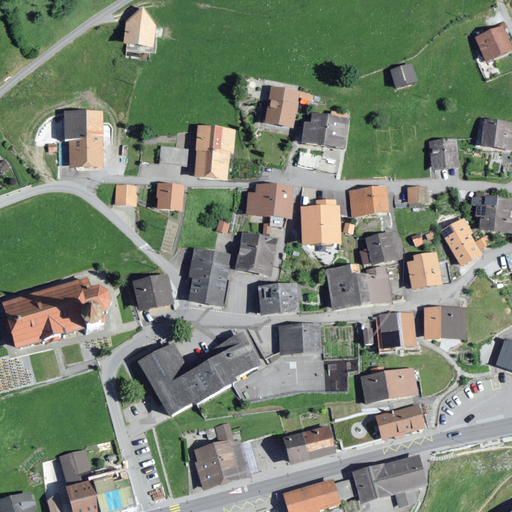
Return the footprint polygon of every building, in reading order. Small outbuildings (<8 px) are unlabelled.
[(138,11),(122,25),(118,47),(147,52),(151,29),(138,11)] [(486,61),(511,49),(511,47),(502,26),(476,37),(486,61)] [(416,83),(411,65),(392,70),(397,88),(416,83)] [(295,127),(300,90),(270,86),(265,123),(295,127)] [(103,166),(103,111),(65,111),(65,150),(71,150),(71,166),(103,166)] [(348,118),(312,114),(311,123),(303,122),(301,145),(344,150),(348,118)] [(511,121),(484,118),(480,145),(511,149),(511,121)] [(234,153),(236,128),(196,125),(194,150),(196,150),(193,177),(226,180),(228,153),(234,153)] [(461,168),(459,139),(430,140),(431,170),(461,168)] [(54,155),(54,145),(46,146),(46,155),(54,155)] [(161,164),(189,165),(189,149),(161,148),(161,164)] [(0,168),(3,172),(10,165),(4,160),(0,164),(0,168)] [(183,212),(185,186),(159,184),(157,210),(183,212)] [(291,220),(294,187),(258,184),(257,194),(250,193),(248,217),(291,220)] [(136,207),(137,186),(116,185),(115,206),(136,207)] [(386,187),(351,190),(354,217),(389,214),(386,187)] [(427,203),(426,188),(409,188),(409,203),(427,203)] [(476,217),(480,217),(479,230),(511,233),(511,217),(510,218),(511,199),(489,197),(490,193),(479,192),(476,217)] [(340,205),(300,207),(302,245),(341,244),(340,205)] [(473,234),(464,218),(441,230),(460,267),(482,255),(479,250),(471,235),(473,234)] [(225,235),(228,225),(217,222),(215,233),(225,235)] [(397,259),(391,231),(365,237),(367,247),(359,249),(362,263),(369,261),(370,264),(397,259)] [(277,239),(243,232),(235,269),(270,276),(277,239)] [(431,240),(429,234),(423,237),(426,242),(431,240)] [(420,245),(417,236),(409,239),(413,248),(420,245)] [(488,236),(475,242),(479,250),(492,244),(488,236)] [(221,308),(231,253),(195,247),(189,277),(192,277),(188,302),(221,308)] [(441,286),(436,252),(413,255),(414,261),(409,262),(413,290),(441,286)] [(358,269),(357,263),(326,268),(332,310),(392,302),(388,272),(386,273),(385,265),(358,269)] [(174,303),(168,273),(134,280),(140,311),(174,303)] [(302,312),(299,281),(259,285),(262,315),(302,312)] [(87,332),(102,328),(107,320),(110,310),(108,300),(104,291),(97,285),(85,283),(3,306),(15,348),(86,328),(87,332)] [(466,307),(426,307),(426,341),(466,341),(466,307)] [(388,316),(382,318),(385,351),(416,348),(413,313),(388,316)] [(321,327),(280,328),(281,358),(321,357),(321,327)] [(374,345),(373,329),(364,330),(365,345),(374,345)] [(262,365),(243,331),(189,362),(177,340),(138,362),(169,417),(191,405),(193,408),(236,383),(235,380),(262,365)] [(498,364),(511,368),(511,337),(508,336),(498,364)] [(418,394),(414,367),(362,376),(366,403),(418,394)] [(404,434),(426,427),(418,403),(376,415),(383,440),(395,437),(395,439),(404,436),(404,434)] [(363,416),(334,424),(337,439),(340,441),(342,449),(361,445),(383,440),(376,415),(363,416)] [(212,427),(216,444),(190,450),(201,491),(247,478),(237,440),(230,442),(226,423),(212,427)] [(334,456),(327,428),(281,439),(288,467),(334,456)] [(65,511),(117,511),(129,509),(121,475),(91,483),(83,450),(57,456),(65,489),(60,490),(65,511)] [(417,454),(353,471),(361,502),(395,493),(398,505),(415,500),(413,489),(425,486),(417,454)] [(341,504),(333,478),(282,493),(287,511),(320,511),(320,510),(341,504)] [(30,511),(27,495),(0,501),(0,511),(30,511)]
